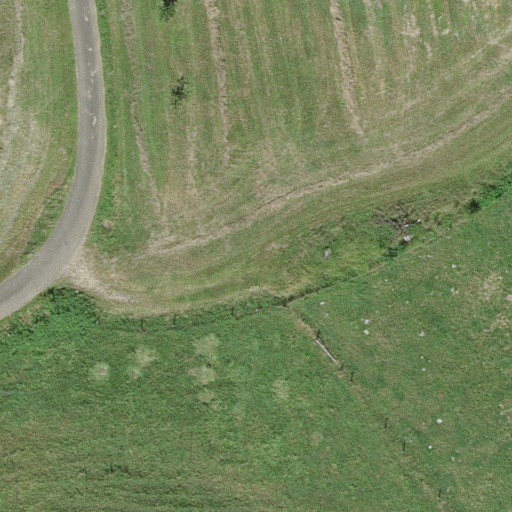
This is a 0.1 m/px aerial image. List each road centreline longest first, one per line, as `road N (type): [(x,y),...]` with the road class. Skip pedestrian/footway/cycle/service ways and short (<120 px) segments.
road 1 (track): [(53,260),(121,316),(185,308),(296,275),(511,146)]
road 2 (track): [(0,295),(53,260),(98,146),(84,0)]
